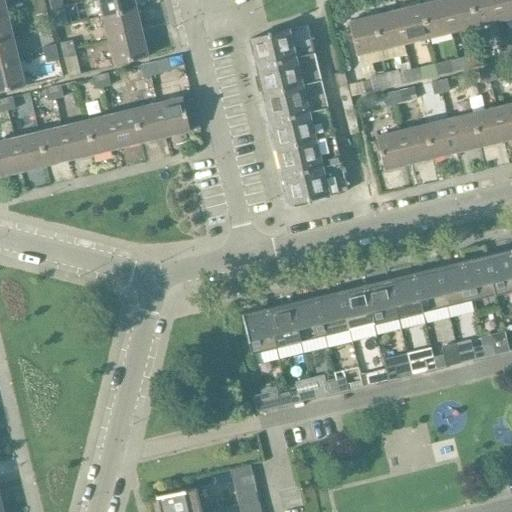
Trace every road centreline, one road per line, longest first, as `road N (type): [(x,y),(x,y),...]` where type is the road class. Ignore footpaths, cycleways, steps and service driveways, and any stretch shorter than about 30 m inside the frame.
road 1 (residential): [(248,257),(511,195)]
road 2 (residential): [(248,257),(186,0)]
road 3 (residential): [(93,511),(153,279)]
road 4 (residential): [(0,239),(153,279)]
